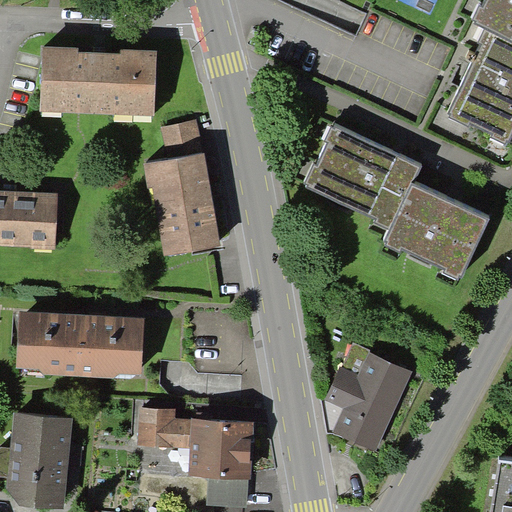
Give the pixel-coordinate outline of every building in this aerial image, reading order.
[(511,0),(485,0),(483,6),(480,4),(471,22),(484,28),(511,40),(511,0)] [(511,40),(484,28),(478,41),(482,43),(447,116),(505,145),(511,130),(511,40)] [(154,116),(158,51),(43,46),(40,111),(154,116)] [(169,159),(205,153),(196,119),(161,127),(169,159)] [(412,182),(419,167),(376,147),(332,126),(325,141),(327,142),(316,165),(314,163),(304,184),(307,185),(306,187),(376,220),(374,223),(389,230),(412,182)] [(169,159),(144,163),(148,189),(153,188),(164,255),(221,246),(205,153),(169,159)] [(452,202),(412,182),(389,230),(383,241),(386,243),(385,245),(400,253),(402,250),(410,254),(409,256),(429,266),(431,263),(444,269),(442,272),(459,280),(460,277),(461,278),(490,220),(452,202)] [(58,193),(0,189),(0,245),(55,248),(58,193)] [(144,318),(19,311),(17,368),(40,369),(43,374),(114,378),(118,374),(142,375),(144,318)] [(414,370),(353,343),(342,366),(340,365),(325,400),(343,408),(332,433),(376,453),(414,370)] [(175,418),(176,409),(141,407),(138,445),(189,448),(191,419),(175,418)] [(73,418),(14,412),(10,448),(1,447),(0,448),(0,476),(7,477),(6,488),(20,506),(64,509),(68,471),(81,465),(82,447),(70,440),(73,418)] [(255,421),(191,418),(191,419),(189,448),(188,475),(208,476),(249,478),(251,478),(255,421)] [(511,511),(511,461),(500,459),(491,511),(511,511)] [(247,508),(249,478),(208,476),(207,505),(247,508)]
